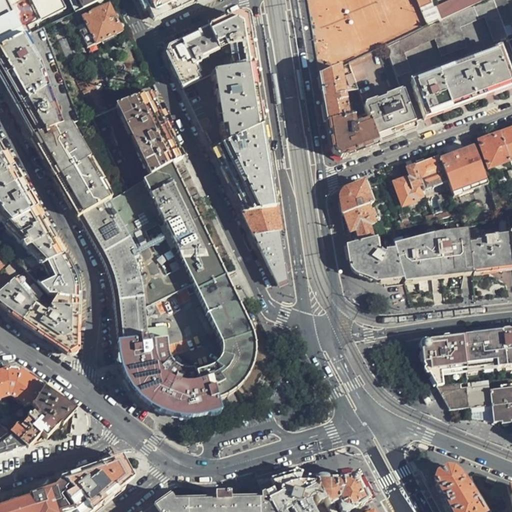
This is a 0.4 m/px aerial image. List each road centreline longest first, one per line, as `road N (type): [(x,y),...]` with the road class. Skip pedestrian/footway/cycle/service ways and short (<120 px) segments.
road 1 (residential): [(145,43),(261,299),(273,312),(309,323)]
road 2 (primary): [(255,0),(309,323)]
road 3 (residential): [(82,390),(91,269),(0,111)]
road 4 (residential): [(320,179),(511,115)]
road 5 (tertiary): [(354,428),(217,469),(171,461)]
road 6 (primary): [(320,179),(293,0)]
road 7 (secondary): [(511,316),(369,333),(334,329)]
road 8 (primary): [(334,329),(320,179)]
road 9 (residential): [(129,426),(116,440),(0,480)]
road 10 (secondary): [(377,422),(511,468)]
